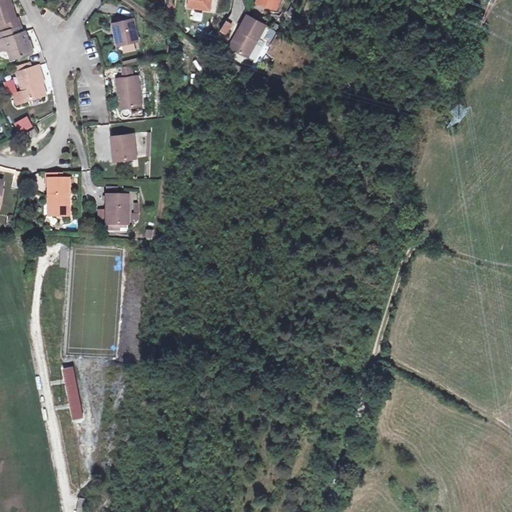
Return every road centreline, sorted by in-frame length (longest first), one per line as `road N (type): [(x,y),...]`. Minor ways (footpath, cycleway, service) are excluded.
road 1 (track): [(323,511),(411,237)]
road 2 (residential): [(0,159),(42,159),(60,146),(62,46)]
road 3 (track): [(375,351),(511,432)]
